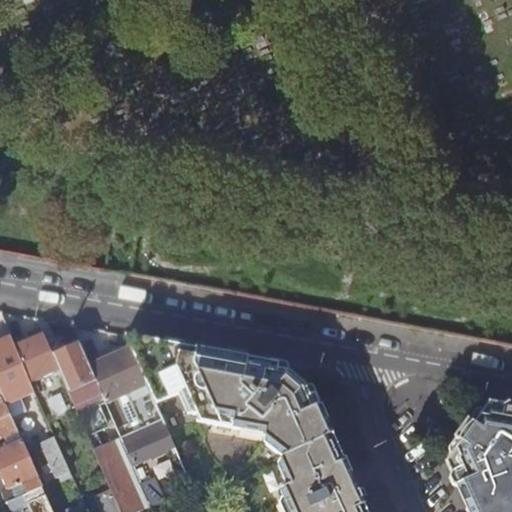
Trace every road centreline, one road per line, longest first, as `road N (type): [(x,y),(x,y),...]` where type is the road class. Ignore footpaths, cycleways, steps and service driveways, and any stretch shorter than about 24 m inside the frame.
road 1 (residential): [(0,285),(356,356)]
road 2 (residential): [(356,356),(422,511)]
road 3 (residential): [(356,356),(511,386)]
